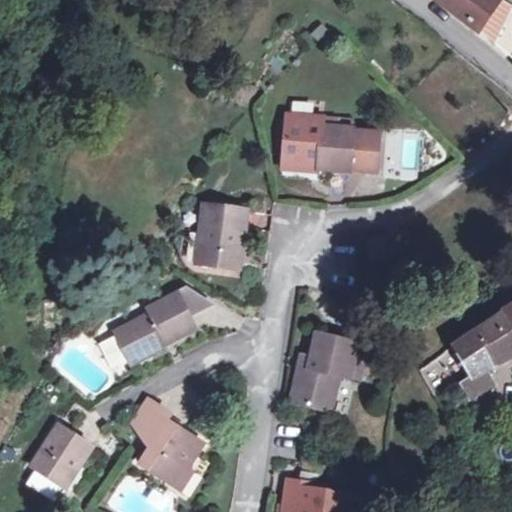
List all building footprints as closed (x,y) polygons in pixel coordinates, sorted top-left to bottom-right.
[(491,42),(511,57),(511,8),(498,0),(438,0),(464,19),(472,26),(491,42)] [(288,27),(273,40),(290,59),(305,46),(288,27)] [(324,119),(288,117),(284,159),(320,162),(320,170),(351,172),(353,142),(354,129),(323,127),(324,119)] [(401,137),(400,167),(419,168),(421,138),(401,137)] [(367,143),(353,142),(351,172),(350,176),(364,177),(367,143)] [(283,167),(320,170),(320,162),(284,159),(283,167)] [(247,211),(205,206),(197,263),(234,268),(238,239),(244,240),(247,211)] [(387,238),(369,242),(373,262),(391,258),(387,238)] [(240,269),(244,240),(238,239),(234,268),(240,269)] [(151,314),(115,332),(132,365),(167,347),(166,346),(197,330),(189,314),(211,303),(191,288),(179,294),(148,309),(151,314)] [(511,307),(503,314),(511,329),(511,307)] [(511,355),(511,329),(503,314),(457,346),(474,376),(463,382),(472,398),(494,385),(486,371),(511,355)] [(297,374),(291,402),(331,412),(340,377),(350,380),(351,377),(355,357),(358,345),(317,335),(311,357),(307,376),(297,374)] [(302,355),(297,374),(307,376),(311,357),(302,355)] [(366,360),(355,357),(351,377),(361,380),(366,360)] [(168,422),(173,415),(149,401),(135,424),(152,448),(141,464),(173,484),(182,468),(186,471),(202,444),(168,422)] [(60,425),(32,467),(66,489),(93,448),(60,425)] [(325,466),(302,462),(301,472),(319,475),(324,470),(325,466)] [(191,474),(186,471),(182,468),(173,484),(181,490),(191,474)] [(288,481),(283,511),(345,511),(348,495),(313,489),(314,484),(288,481)] [(362,497),(348,495),(345,511),(364,511),(366,502),(362,497)]
